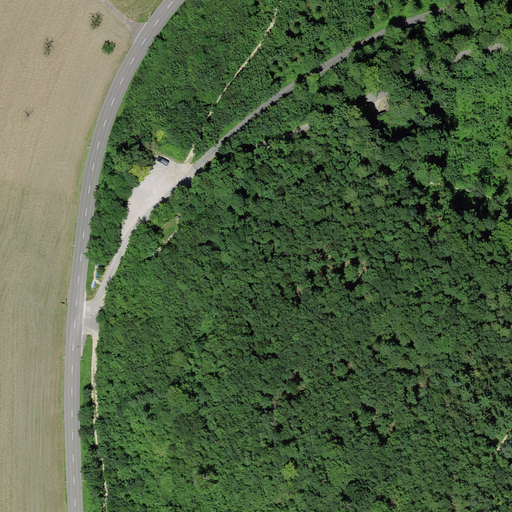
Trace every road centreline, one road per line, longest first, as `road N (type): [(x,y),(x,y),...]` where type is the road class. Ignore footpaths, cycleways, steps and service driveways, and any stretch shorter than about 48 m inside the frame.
road 1 (unclassified): [(81,326),(119,250),(184,176),(360,44),(479,0)]
road 2 (tertiary): [(176,0),(141,36),(106,120),(81,326)]
road 3 (track): [(511,207),(288,136)]
road 4 (track): [(105,289),(93,408),(105,511)]
road 5 (track): [(189,172),(202,130),(282,0)]
road 6 (tertiary): [(81,326),(77,511)]
